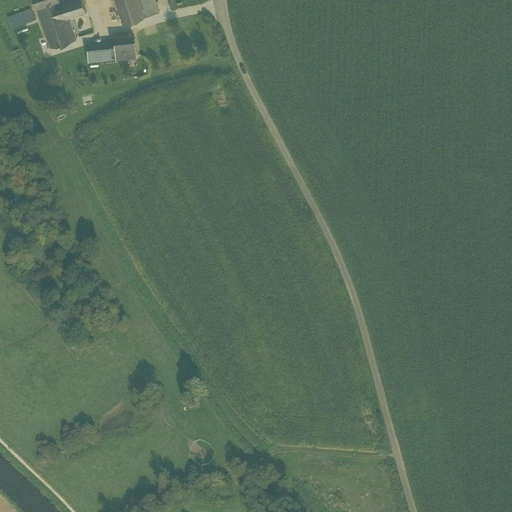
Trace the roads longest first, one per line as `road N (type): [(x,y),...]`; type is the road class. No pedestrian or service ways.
road 1 (unclassified): [(223,0),(235,52),(354,297),(414,511)]
road 2 (track): [(398,460),(279,451),(257,467),(222,466)]
